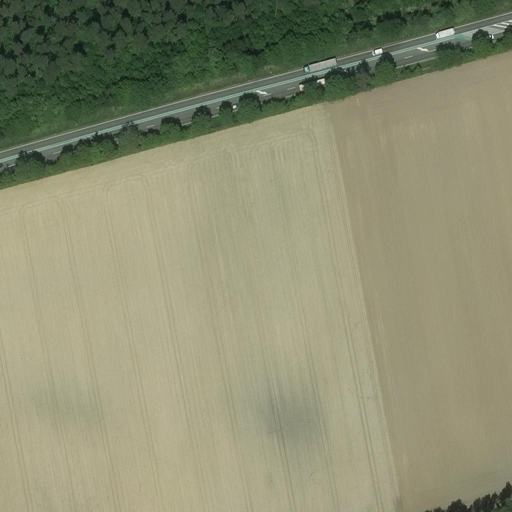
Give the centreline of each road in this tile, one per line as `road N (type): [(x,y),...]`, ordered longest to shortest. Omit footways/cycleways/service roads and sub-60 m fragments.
road 1 (trunk): [(0,166),(511,27)]
road 2 (trunk): [(511,23),(0,161)]
